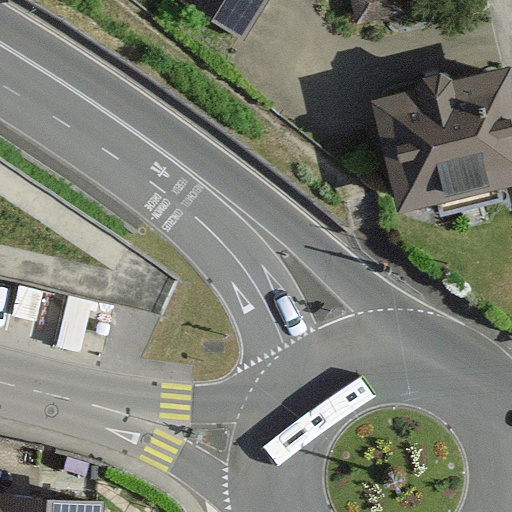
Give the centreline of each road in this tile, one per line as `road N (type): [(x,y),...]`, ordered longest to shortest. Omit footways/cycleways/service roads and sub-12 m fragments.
road 1 (primary): [(355,366),(299,268),(246,218),(185,169),(0,50)]
road 2 (residential): [(0,381),(170,422),(278,464)]
road 3 (primary): [(505,417),(484,390),(423,360),(355,366)]
road 4 (primary): [(355,366),(303,404),(278,464)]
